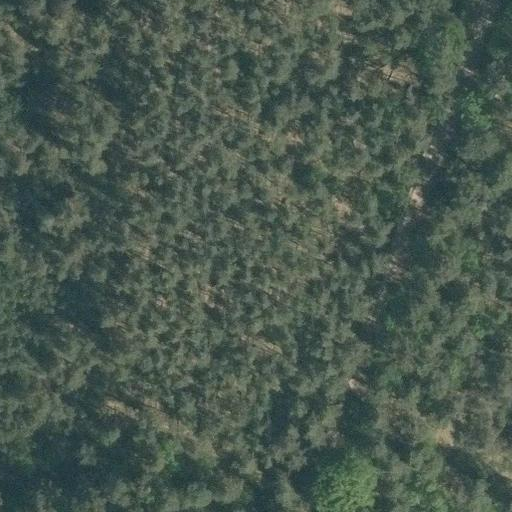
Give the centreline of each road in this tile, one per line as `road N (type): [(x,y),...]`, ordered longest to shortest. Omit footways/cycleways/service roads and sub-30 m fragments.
road 1 (track): [(119,438),(174,0)]
road 2 (track): [(341,380),(487,0)]
road 3 (track): [(0,493),(119,438),(300,487)]
road 4 (track): [(291,511),(341,380)]
